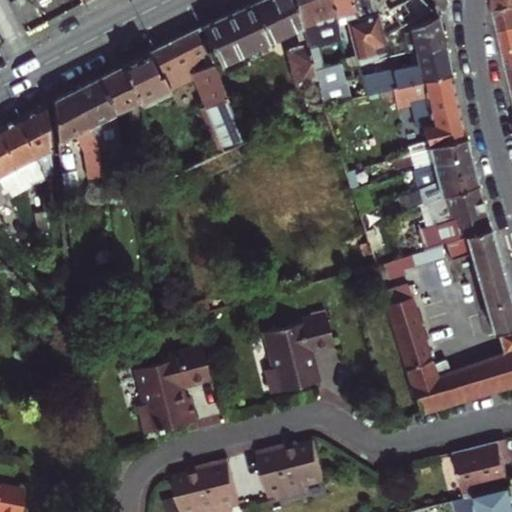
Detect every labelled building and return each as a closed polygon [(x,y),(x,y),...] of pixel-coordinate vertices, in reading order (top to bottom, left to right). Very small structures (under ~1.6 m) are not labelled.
[(292,0),(257,0),(202,28),(218,66),(301,28),(292,0)] [(338,40),(334,26),(334,11),(330,0),(292,0),(301,28),(305,42),(307,48),(314,46),(338,40)] [(345,22),(356,19),(350,0),(330,0),(334,11),(334,26),(346,23),(345,22)] [(350,0),(356,19),(376,12),(372,0),(350,0)] [(377,15),(382,33),(406,20),(409,24),(437,14),(420,0),(392,0),(396,5),(377,15)] [(443,0),(431,0),(441,11),(444,9),(443,0)] [(511,0),(493,0),(494,10),(511,5),(511,0)] [(511,5),(494,10),(498,30),(511,26),(511,5)] [(376,12),(356,19),(345,22),(346,23),(353,49),(384,41),(382,33),(377,15),(376,12)] [(437,14),(409,28),(415,51),(444,44),(437,14)] [(511,26),(498,30),(503,50),(511,47),(511,26)] [(122,67),(141,105),(169,91),(161,74),(184,62),(190,74),(222,152),(244,141),(207,50),(204,51),(196,30),(122,67)] [(316,80),(307,48),(305,42),(288,47),(286,51),(294,84),(298,84),(316,80)] [(376,78),(378,90),(450,72),(444,44),(415,51),(417,62),(375,73),(376,78)] [(316,80),(322,103),(353,95),(346,67),(321,73),(314,46),(307,48),(316,80)] [(507,69),(511,67),(511,47),(503,50),(507,69)] [(122,67),(97,79),(115,114),(123,110),(128,115),(131,129),(146,126),(141,105),(122,67)] [(414,99),(427,147),(465,138),(450,72),(378,90),(380,100),(407,93),(409,100),(414,99)] [(361,82),(364,93),(378,90),(376,78),(361,82)] [(115,114),(97,79),(70,93),(96,144),(111,136),(103,120),(115,114)] [(100,170),(96,144),(70,93),(52,102),(56,143),(74,134),(83,154),(86,172),(100,170)] [(44,105),(15,120),(46,180),(52,176),(44,105)] [(15,120),(0,127),(0,136),(27,189),(39,184),(46,180),(15,120)] [(407,145),(409,152),(421,148),(414,123),(406,125),(411,144),(407,145)] [(27,189),(0,136),(0,184),(2,189),(0,190),(0,195),(3,201),(9,199),(27,189)] [(465,138),(427,147),(421,148),(409,152),(409,154),(412,164),(413,169),(431,164),(468,152),(465,138)] [(68,149),(57,150),(62,190),(76,188),(74,168),(70,169),(68,149)] [(431,164),(435,179),(472,167),(468,152),(431,164)] [(393,170),(412,164),(409,154),(390,160),(393,170)] [(351,188),(371,182),(365,165),(345,172),(351,188)] [(402,212),(432,199),(477,183),(472,167),(435,179),(436,183),(397,196),(402,212)] [(412,251),(444,241),(489,227),(477,183),(432,199),(440,223),(423,228),(422,223),(413,226),(415,231),(406,234),(409,243),(412,251)] [(375,187),(380,203),(391,198),(385,184),(375,187)] [(58,232),(53,185),(43,187),(48,233),(58,232)] [(359,213),(372,254),(385,249),(372,209),(359,213)] [(38,232),(48,230),(44,210),(33,213),(38,232)] [(491,333),(496,332),(511,326),(511,310),(489,227),(444,241),(449,258),(467,252),(491,333)] [(396,238),(399,246),(409,243),(406,234),(396,238)] [(385,304),(405,369),(431,360),(411,296),(385,304)] [(259,361),(265,386),(313,373),(305,341),(330,335),(322,309),(308,312),(307,308),(280,314),(282,318),(260,324),(269,358),(259,361)] [(511,326),(496,332),(502,353),(511,349),(511,326)] [(177,384),(184,383),(208,377),(200,344),(165,352),(167,359),(133,367),(142,402),(134,405),(140,431),(193,420),(187,396),(180,398),(177,384)] [(511,349),(502,353),(437,376),(410,385),(419,411),(511,382),(511,349)] [(405,369),(410,385),(437,376),(431,360),(405,369)] [(187,396),(184,383),(177,384),(180,398),(187,396)] [(496,441),(503,464),(510,462),(503,439),(496,441)] [(451,452),(463,497),(508,485),(503,464),(496,441),(451,452)] [(313,449),(287,456),(277,458),(276,454),(256,459),(268,508),(276,506),(277,509),(306,501),(304,495),(323,490),(313,449)] [(237,511),(226,466),(207,471),(208,476),(199,478),(172,485),(178,511),(237,511)] [(0,507),(11,508),(13,478),(0,477),(0,507)] [(511,511),(511,485),(511,484),(508,485),(463,497),(436,504),(438,511),(511,511)]
